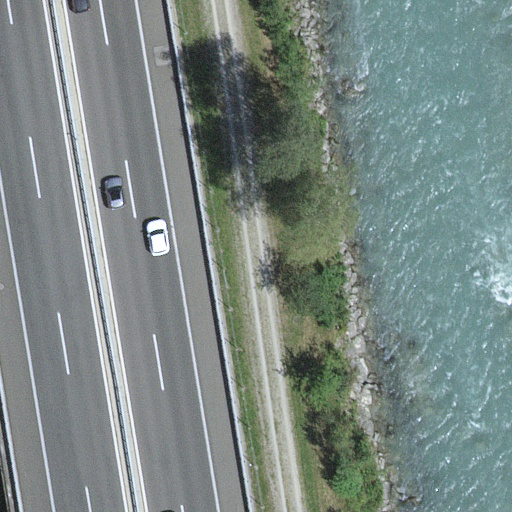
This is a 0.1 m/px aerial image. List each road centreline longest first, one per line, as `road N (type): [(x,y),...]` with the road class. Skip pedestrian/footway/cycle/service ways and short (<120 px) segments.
road 1 (motorway): [(4,0),(87,511)]
road 2 (motorway): [(186,511),(104,0)]
